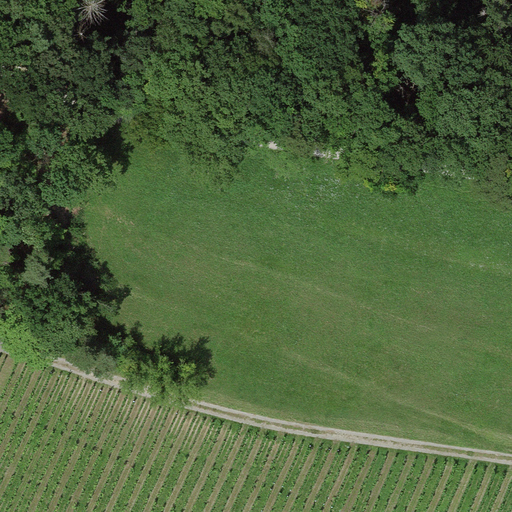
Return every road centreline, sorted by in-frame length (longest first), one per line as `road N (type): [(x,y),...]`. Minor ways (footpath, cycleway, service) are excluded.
road 1 (track): [(0,345),(192,403),(511,459)]
road 2 (track): [(511,177),(97,105),(0,71)]
